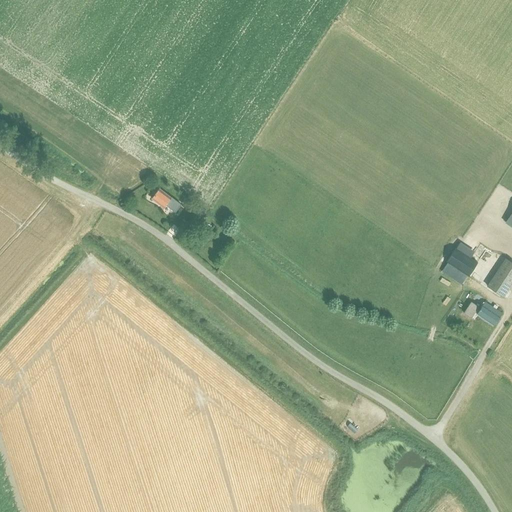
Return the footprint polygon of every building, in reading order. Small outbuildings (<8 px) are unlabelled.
[(154,183),(148,190),(153,194),(151,197),(164,207),(166,205),(175,212),(181,205),(154,183)] [(200,207),(197,212),(202,216),(205,211),(200,207)] [(194,211),(187,221),(194,226),(201,216),(194,211)] [(468,277),(477,263),(455,249),(447,263),(468,277)] [(487,287),(502,297),(511,282),(511,263),(506,259),(487,287)] [(470,302),(463,313),(471,318),(475,312),(494,325),(502,314),(483,301),(477,310),(476,309),(478,307),(470,302)]
